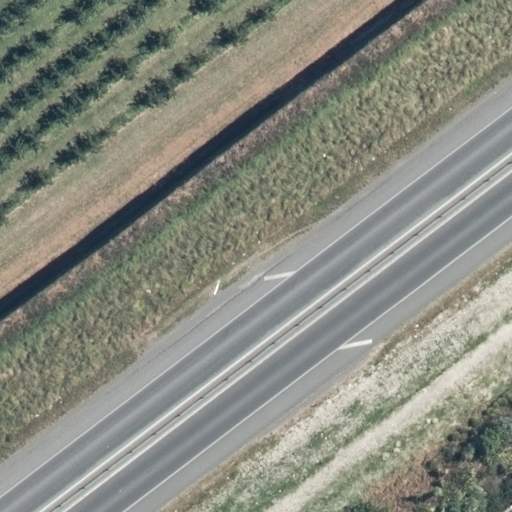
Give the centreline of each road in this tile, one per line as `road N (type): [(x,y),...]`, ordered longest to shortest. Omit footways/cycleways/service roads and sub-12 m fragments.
road 1 (trunk): [(4,511),(511,126)]
road 2 (trunk): [(511,197),(98,511)]
